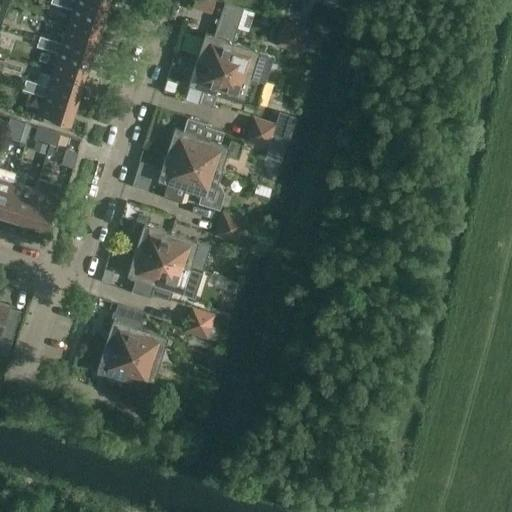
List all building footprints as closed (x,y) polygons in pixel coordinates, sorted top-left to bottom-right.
[(60,0),(58,6),(66,8),(69,0),(60,0)] [(75,0),(74,5),(105,15),(110,0),(75,0)] [(213,0),(194,0),(192,9),(209,15),(213,0)] [(232,42),(243,8),(224,2),(213,36),(205,33),(196,59),(224,67),(232,42)] [(67,27),(98,37),(105,15),(74,5),(67,27)] [(288,48),(295,25),(284,22),(276,44),(288,48)] [(295,25),(288,48),(299,52),(307,29),(295,25)] [(67,27),(60,48),(91,59),(98,37),(67,27)] [(44,49),(48,39),(39,36),(36,46),(44,49)] [(56,41),(48,39),(44,49),(52,52),(56,41)] [(273,55),(232,42),(224,67),(265,81),(273,55)] [(53,70),(84,80),(91,59),(60,48),(53,70)] [(216,93),(224,67),(196,59),(188,84),(203,89),(198,103),(211,107),(216,93)] [(257,106),(265,81),(224,67),(216,93),(257,106)] [(53,70),(46,92),(77,102),(84,80),(53,70)] [(30,92),(34,82),(25,79),(22,90),(30,92)] [(168,81),(165,89),(174,92),(177,84),(168,81)] [(42,85),(34,82),(30,92),(39,95),(42,85)] [(77,102),(46,92),(39,114),(70,124),(77,102)] [(253,117),(249,128),(272,136),(276,124),(253,117)] [(7,127),(22,132),(28,134),(31,125),(10,118),(7,127)] [(193,163),(201,137),(206,124),(187,118),(183,131),(174,128),(166,154),(193,163)] [(193,163),(221,171),(229,146),(220,143),(224,132),(206,126),(206,124),(201,137),(193,163)] [(33,139),(56,146),(60,135),(37,127),(33,139)] [(269,147),(272,136),(249,128),(246,140),(269,147)] [(28,134),(22,132),(19,141),(25,143),(28,134)] [(55,146),(49,144),(46,153),(52,155),(55,146)] [(168,183),(163,197),(181,203),(186,188),(185,188),(193,163),(166,154),(157,179),(168,183)] [(185,188),(186,188),(201,193),(198,203),(219,210),(225,194),(220,185),(217,184),(221,171),(193,163),(185,188)] [(16,171),(13,182),(2,216),(24,223),(35,189),(24,186),(28,174),(16,171)] [(0,215),(2,216),(13,182),(0,177),(0,215)] [(38,178),(35,189),(24,223),(46,230),(60,185),(38,178)] [(222,212),(219,223),(242,231),(245,219),(222,212)] [(138,213),(136,221),(127,247),(135,250),(135,249),(163,258),(171,232),(148,225),(150,217),(138,213)] [(242,231),(219,223),(215,235),(238,242),(242,231)] [(211,245),(171,232),(163,258),(202,271),(211,245)] [(150,298),(151,294),(163,258),(135,249),(135,250),(127,275),(137,278),(132,292),(150,298)] [(151,294),(170,300),(173,290),(194,296),(202,271),(163,258),(151,294)] [(106,269),(102,281),(109,284),(113,272),(106,269)] [(2,274),(0,274),(0,289),(8,284),(2,274)] [(0,351),(7,354),(21,311),(0,304),(0,351)] [(117,313),(115,320),(113,319),(104,344),(132,353),(140,327),(145,313),(117,304),(115,312),(117,313)] [(192,307),(188,318),(211,326),(215,314),(192,307)] [(211,326),(188,318),(184,330),(207,337),(211,326)] [(132,353),(160,362),(168,336),(140,327),(132,353)] [(132,353),(104,344),(96,370),(124,379),(132,353)] [(132,353),(124,379),(151,388),(160,362),(132,353)] [(157,414),(180,421),(184,410),(161,402),(157,414)] [(154,425),(177,432),(180,421),(157,414),(154,425)]
